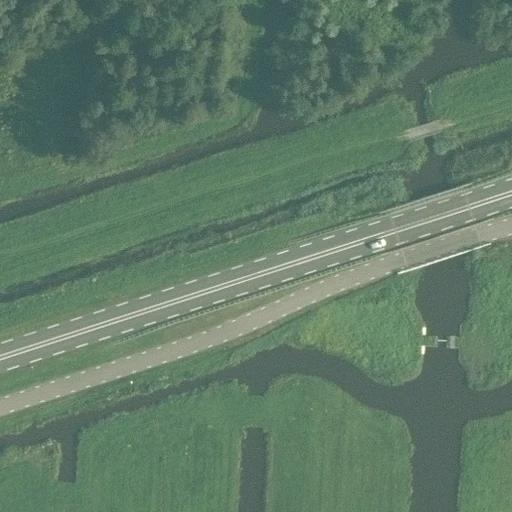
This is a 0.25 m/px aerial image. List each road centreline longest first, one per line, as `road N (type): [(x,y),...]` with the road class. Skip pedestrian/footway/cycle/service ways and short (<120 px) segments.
road 1 (unclassified): [(511,225),(0,407)]
road 2 (primary): [(0,359),(511,193)]
